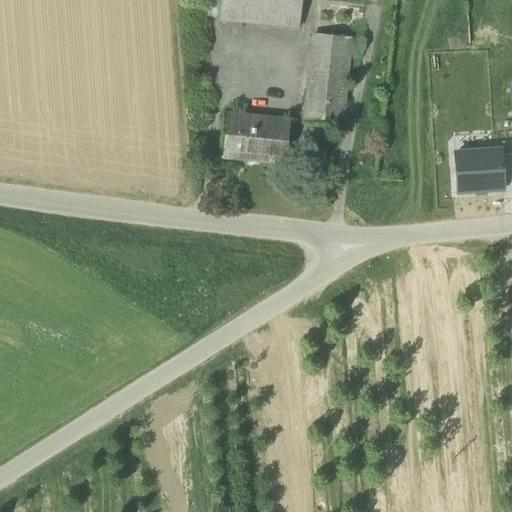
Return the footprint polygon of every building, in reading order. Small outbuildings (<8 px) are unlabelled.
[(207,0),(206,19),(218,20),(219,0),(207,0)] [(219,0),(218,20),(299,28),(301,0),(219,0)] [(304,123),(341,127),(350,39),(313,35),(304,123)] [(260,162),(285,164),(289,121),(224,115),(220,155),(260,159),(260,162)] [(503,191),(502,187),(500,155),(500,151),(455,154),(458,194),(503,191)] [(511,154),(500,155),(502,187),(511,186),(511,154)]
